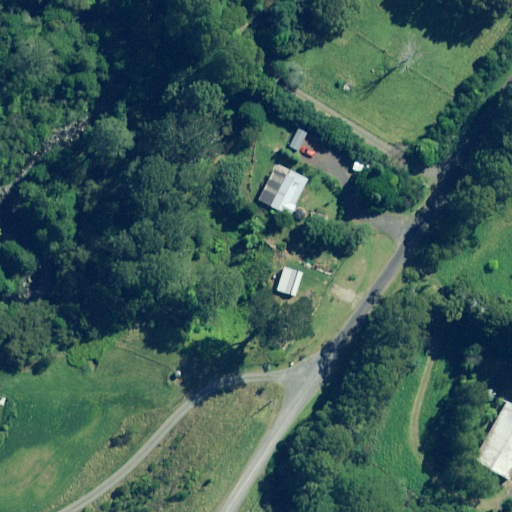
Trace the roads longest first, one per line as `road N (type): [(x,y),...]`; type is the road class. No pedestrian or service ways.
road 1 (unclassified): [(511,69),(223,511)]
road 2 (track): [(66,511),(120,475),(212,386),(263,374),(309,380)]
